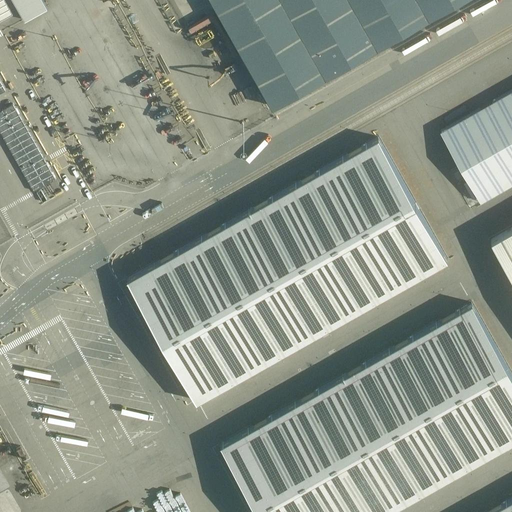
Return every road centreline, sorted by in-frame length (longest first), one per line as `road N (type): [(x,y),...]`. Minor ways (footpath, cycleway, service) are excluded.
road 1 (unknown): [(74,7),(46,24),(41,47),(93,146),(122,155),(150,147)]
road 2 (unknown): [(0,50),(88,206)]
